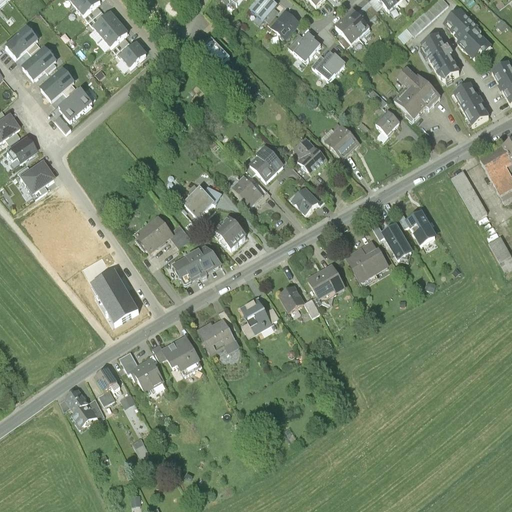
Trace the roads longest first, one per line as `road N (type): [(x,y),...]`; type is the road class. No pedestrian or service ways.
road 1 (tertiary): [(164,322),(511,126)]
road 2 (residential): [(164,322),(53,159),(66,147)]
road 3 (residential): [(109,0),(162,63),(66,147)]
road 4 (tertiary): [(0,434),(164,322)]
